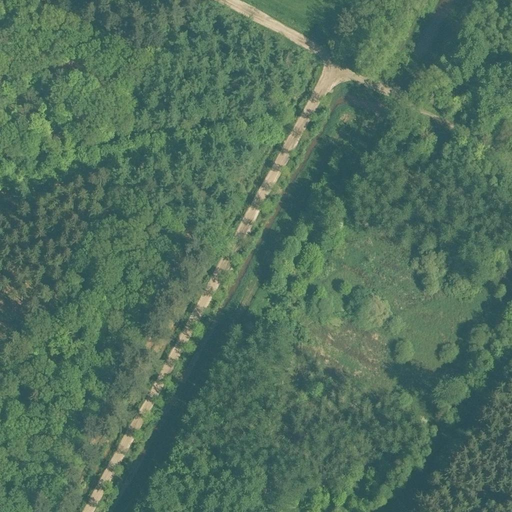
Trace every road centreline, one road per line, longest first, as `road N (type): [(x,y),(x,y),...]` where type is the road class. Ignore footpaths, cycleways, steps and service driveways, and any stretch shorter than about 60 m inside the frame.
road 1 (track): [(429,115),(411,140),(358,118),(340,124),(127,511)]
road 2 (track): [(88,511),(297,129)]
road 3 (track): [(0,181),(297,129)]
road 4 (track): [(335,63),(511,160)]
road 5 (track): [(220,0),(335,63)]
road 6 (track): [(397,98),(470,0)]
